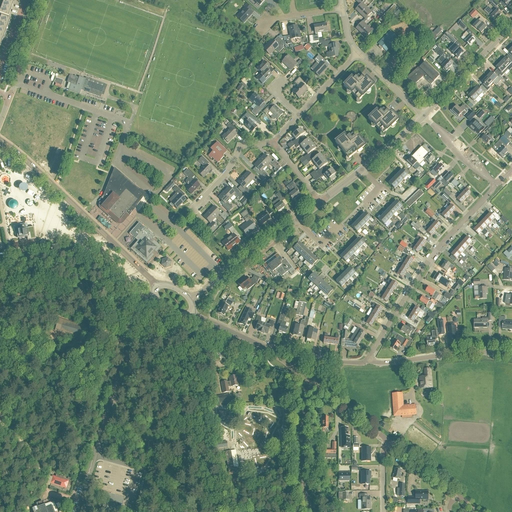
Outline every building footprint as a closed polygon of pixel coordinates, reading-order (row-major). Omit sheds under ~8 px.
[(3,0),(1,6),(11,10),(13,4),(3,0)] [(364,1),(359,5),(355,10),(360,15),(366,8),(363,5),(366,2),(364,1)] [(484,11),(489,16),(489,15),(491,17),(495,21),(501,15),(498,11),(499,10),(496,8),(498,6),(494,1),(491,5),(495,9),(492,11),(488,7),(484,11)] [(245,9),(236,18),(243,24),(252,15),(248,12),(251,9),(246,4),(244,7),(243,7),(245,9)] [(397,9),(394,5),(379,20),(383,24),(397,9)] [(1,6),(0,9),(0,12),(8,16),(11,10),(1,6)] [(366,8),(360,15),(364,19),(365,19),(365,20),(371,13),(371,12),(373,11),(374,10),(372,9),(370,11),(366,8)] [(473,19),(478,14),(474,10),(469,15),(473,19)] [(1,15),(0,17),(0,21),(8,24),(10,18),(1,15)] [(365,19),(364,19),(355,29),(360,34),(367,27),(364,24),(366,21),(365,20),(365,19)] [(484,22),(481,19),(473,27),(476,30),(477,29),(482,35),(484,32),(484,31),(487,28),(482,24),(484,22)] [(0,21),(0,27),(6,30),(8,24),(0,21)] [(326,24),(313,26),(315,34),(315,36),(309,37),(310,42),(318,41),(317,33),(327,32),(326,24)] [(296,26),(288,28),(290,36),(286,37),(287,45),(291,44),(290,40),(300,39),(299,30),(297,31),(296,26)] [(367,27),(360,34),(365,38),(374,29),(373,27),(370,30),(367,27)] [(348,31),(356,38),(359,35),(351,28),(348,31)] [(436,37),(442,31),(439,28),(433,34),(431,31),(429,33),(436,40),(438,38),(436,37)] [(390,32),(387,35),(378,44),(385,52),(398,40),(390,32)] [(469,47),(475,41),(471,37),(470,37),(466,33),(463,36),(467,41),(465,42),(469,47)] [(457,42),(448,34),(442,40),(444,42),(448,38),(449,40),(454,45),(457,42)] [(271,41),(263,49),(269,55),(274,50),(279,53),(284,48),(282,47),(283,46),(283,43),(281,41),(283,38),(280,36),(278,38),(278,37),(278,38),(277,37),(273,43),(271,41)] [(331,41),(324,43),(317,44),(318,45),(322,44),(322,49),(329,48),(329,53),(327,53),(326,54),(326,55),(326,57),(327,58),(327,59),(339,57),(337,45),(331,45),(331,41)] [(458,59),(464,53),(459,49),(455,45),(449,51),(458,59)] [(439,47),(435,52),(441,58),(442,60),(439,63),(443,67),(442,67),(444,69),(443,70),(444,70),(446,73),(450,70),(449,69),(452,66),(448,61),(446,59),(448,57),(439,47)] [(313,71),(312,72),(318,77),(327,68),(326,68),(328,65),(325,62),(324,62),(318,56),(314,61),(319,65),(313,71)] [(501,63),(508,70),(509,71),(511,68),(511,60),(508,56),(506,58),(501,63)] [(288,57),(282,63),(290,71),(295,66),(298,68),(302,63),(300,61),(296,64),(288,57)] [(257,69),(259,71),(261,73),(256,78),(262,84),(271,75),(271,74),(273,71),(264,62),(257,69)] [(284,75),(287,73),(277,62),(274,65),(284,75)] [(419,68),(417,70),(407,79),(414,86),(423,78),(431,85),(434,83),(439,77),(425,63),(420,68),(419,68)] [(508,70),(501,63),(496,68),(497,70),(495,72),(501,77),(508,70)] [(501,77),(495,72),(493,74),(492,72),(487,77),(493,83),(496,86),(503,79),(501,77)] [(85,80),(79,78),(79,79),(70,75),(67,83),(71,84),(69,90),(79,94),(81,90),(85,92),(100,97),(101,95),(103,95),(106,87),(85,79),(85,80)] [(484,84),(481,86),(487,92),(491,88),(489,87),(493,83),(487,77),(482,82),(484,84)] [(299,98),(306,90),(302,85),(304,83),(299,78),(294,83),(298,87),(293,93),(299,98)] [(351,78),(343,86),(358,101),(373,86),(365,78),(363,81),(360,79),(358,81),(355,78),(353,80),(351,78)] [(487,92),(481,86),(479,88),(478,87),(473,92),(479,97),(482,94),(484,95),(487,92)] [(473,92),(468,97),(470,98),(468,101),(473,106),(477,102),(475,101),(479,97),(473,92)] [(264,103),(254,94),(249,100),(254,105),(251,108),(253,110),(251,113),(256,117),(266,106),(263,103),(264,103)] [(283,114),(274,106),(270,110),(267,108),(263,113),(265,115),(268,112),(272,116),(271,117),(271,118),(271,119),(272,120),(273,120),(275,120),(276,119),(277,120),(283,114)] [(453,108),(450,111),(455,116),(456,115),(458,117),(461,114),(464,116),(467,113),(468,112),(462,107),(460,109),(457,106),(455,109),(453,108)] [(59,130),(63,117),(43,110),(39,123),(43,124),(35,147),(31,145),(29,150),(40,154),(41,150),(44,151),(45,146),(47,147),(54,128),(59,130)] [(376,112),(368,119),(382,135),(398,120),(390,112),(388,115),(385,112),(383,115),(380,112),(378,114),(376,112)] [(471,112),(466,117),(470,121),(476,116),(471,112)] [(249,120),(250,119),(259,125),(261,123),(247,113),(241,120),(242,120),(242,121),(244,123),(243,125),(252,133),(257,127),(249,120)] [(477,118),(469,127),(475,133),(475,132),(478,135),(484,129),(479,123),(480,121),(477,118)] [(227,143),(236,135),(232,130),(234,128),(229,123),(226,126),(229,130),(221,138),(227,143)] [(296,128),(291,132),(293,134),(292,135),(295,140),(292,143),(294,146),(302,140),(300,137),(304,134),(300,129),(298,130),(296,128)] [(481,139),(487,145),(489,142),(491,144),(494,141),(492,139),(492,138),(492,137),(489,134),(487,137),(485,135),(481,139)] [(343,136),(335,143),(348,159),(365,146),(358,138),(356,139),(354,137),(351,140),(348,137),(346,139),(343,136)] [(504,137),(500,141),(505,145),(506,146),(510,142),(504,137)] [(302,140),(294,146),(296,149),(300,146),(303,151),(311,144),(308,139),(304,143),(302,140)] [(505,145),(500,141),(495,145),(500,150),(497,153),(502,158),(508,152),(503,147),(505,145)] [(222,156),(226,152),(216,143),(210,150),(212,152),(208,157),(211,159),(212,158),(218,164),(223,157),(222,156)] [(311,144),(303,151),(307,155),(304,158),(306,161),(313,155),(311,152),(315,149),(311,144)] [(421,147),(411,158),(415,162),(419,158),(421,160),(423,162),(424,160),(429,155),(421,147)] [(313,155),(306,161),(308,164),(311,161),(315,166),(323,159),(319,154),(315,157),(313,155)] [(271,162),(264,155),(259,160),(266,167),(269,164),(270,165),(274,169),(273,170),(276,173),(281,168),(278,166),(279,165),(274,161),(272,163),(271,162)] [(424,160),(423,162),(424,164),(426,162),(429,165),(434,159),(429,155),(424,160)] [(198,161),(200,164),(203,166),(197,173),(203,178),(211,170),(206,166),(208,164),(202,157),(198,161)] [(415,162),(411,158),(411,157),(406,162),(412,167),(416,163),(417,164),(421,160),(419,158),(415,162)] [(314,178),(318,176),(325,170),(323,167),(327,164),(323,159),(315,166),(319,170),(315,173),(314,171),(311,174),(314,178)] [(266,167),(259,160),(254,166),(260,172),(262,173),(260,176),(264,180),(268,176),(262,170),(266,167)] [(398,167),(403,171),(409,165),(404,160),(398,167)] [(437,175),(443,169),(444,169),(443,168),(444,168),(442,166),(440,165),(437,167),(435,166),(431,170),(432,171),(430,173),(434,177),(435,177),(437,175),(437,176),(437,175)] [(144,195),(114,168),(103,196),(108,200),(107,202),(103,207),(120,222),(144,195)] [(325,170),(318,176),(320,179),(323,176),(327,181),(328,179),(330,182),(335,178),(333,175),(335,174),(331,169),(327,172),(325,170)] [(191,195),(199,186),(192,179),(194,177),(187,170),(183,174),(188,179),(186,181),(185,182),(186,184),(188,186),(185,189),(191,195)] [(407,176),(402,170),(397,174),(403,180),(406,177),(409,180),(411,178),(408,175),(407,176)] [(255,180),(247,172),(242,178),(249,184),(252,181),(258,186),(262,182),(257,178),(255,180)] [(418,172),(413,177),(417,181),(422,176),(418,172)] [(452,177),(448,173),(439,183),(437,181),(431,187),(435,191),(442,184),(445,187),(448,184),(447,182),(452,177)] [(397,174),(393,179),(398,185),(399,184),(402,182),(404,184),(406,183),(403,180),(397,174)] [(242,178),(237,183),(241,186),(238,189),(242,194),(243,193),(247,197),(251,193),(245,187),(249,184),(242,178)] [(398,185),(393,179),(388,184),(394,190),(397,186),(404,193),(406,191),(399,184),(398,185)] [(427,190),(435,182),(432,179),(424,187),(427,190)] [(451,184),(455,188),(459,184),(454,180),(451,184)] [(289,185),(286,182),(283,184),(291,193),(288,196),(292,201),(299,196),(296,192),(300,189),(296,184),(295,185),(293,183),(292,183),(291,181),(288,183),(289,185)] [(167,187),(164,190),(166,193),(169,189),(174,184),(171,182),(167,187)] [(177,209),(185,200),(182,198),(185,195),(176,186),(172,190),(176,193),(177,193),(179,195),(171,203),(177,209)] [(465,199),(470,194),(463,187),(461,186),(458,189),(460,190),(461,189),(464,192),(461,195),(465,199)] [(243,197),(238,193),(239,192),(234,187),(231,190),(228,187),(223,193),(230,199),(232,202),(236,199),(239,201),(243,197)] [(453,197),(451,194),(445,189),(444,188),(442,191),(454,202),(456,200),(453,197)] [(223,193),(218,198),(222,206),(228,212),(232,208),(226,203),(230,199),(223,193)] [(278,213),(284,208),(280,203),(284,200),(279,193),(275,196),(278,199),(271,204),(278,213)] [(455,195),(453,197),(456,200),(460,204),(465,199),(461,195),(458,198),(455,195)] [(401,207),(396,201),(391,206),(397,211),(400,208),(403,211),(404,209),(402,206),(401,207)] [(450,215),(455,210),(448,203),(446,205),(449,208),(446,211),(450,215)] [(397,211),(391,206),(387,210),(393,216),(396,213),(398,215),(400,213),(397,211)] [(220,213),(213,207),(208,212),(215,219),(218,215),(224,221),(228,217),(223,213),(221,215),(220,213)] [(261,225),(269,219),(267,217),(272,213),(268,208),(265,210),(266,212),(257,219),(261,225)] [(435,215),(428,208),(427,208),(426,208),(426,209),(427,210),(425,213),(431,219),(435,215)] [(393,216),(387,210),(383,215),(388,221),(389,220),(391,217),(394,220),(396,218),(393,216)] [(240,215),(245,220),(244,220),(247,223),(240,228),(246,237),(256,230),(252,225),(255,223),(248,214),(246,211),(240,215)] [(450,215),(446,211),(443,214),(440,211),(438,213),(445,220),(450,215)] [(166,224),(168,222),(157,212),(155,214),(166,224)] [(211,234),(217,227),(212,222),(215,219),(208,212),(203,217),(210,224),(206,229),(211,234)] [(238,224),(244,220),(238,213),(233,217),(238,224)] [(364,213),(360,218),(366,224),(366,223),(369,220),(371,223),(372,223),(373,224),(376,222),(374,220),(373,221),(371,218),(370,219),(364,213)] [(492,215),(490,213),(486,218),(497,228),(498,226),(496,224),(497,224),(493,220),(494,219),(497,221),(500,218),(494,213),(492,215)] [(383,215),(378,220),(384,225),(387,222),(391,226),(393,224),(389,220),(388,221),(383,215)] [(508,221),(503,216),(500,219),(505,224),(508,221)] [(360,218),(356,222),(361,228),(362,228),(364,225),(368,228),(369,226),(366,223),(366,224),(360,218)] [(486,218),(482,222),(486,227),(489,224),(497,231),(498,229),(497,228),(486,218)] [(435,231),(440,226),(432,219),(430,221),(433,224),(431,227),(435,231)] [(356,222),(351,227),(357,233),(360,230),(363,232),(366,236),(368,233),(362,228),(361,228),(356,222)] [(482,222),(477,226),(482,231),(488,237),(490,238),(492,236),(490,235),(488,233),(488,232),(485,229),(486,227),(482,222)] [(154,241),(152,240),(154,237),(139,223),(129,234),(140,244),(135,249),(146,259),(156,248),(155,247),(160,242),(156,238),(154,241)] [(407,223),(403,227),(410,233),(414,228),(407,223)] [(410,226),(418,231),(421,227),(416,223),(415,225),(413,223),(410,226)] [(26,229),(25,226),(23,226),(23,224),(19,225),(19,227),(17,227),(18,233),(16,233),(17,239),(26,238),(25,236),(27,236),(27,240),(36,239),(34,231),(34,227),(28,228),(26,229)] [(482,231),(477,226),(473,231),(478,235),(481,233),(487,238),(488,237),(482,231)] [(228,251),(239,242),(235,238),(238,235),(232,227),(228,230),(232,236),(222,243),(228,251)] [(435,231),(431,227),(428,230),(425,228),(423,230),(430,236),(435,231)] [(421,248),(425,242),(418,237),(416,239),(419,242),(417,245),(421,248)] [(467,237),(463,242),(468,246),(472,242),(467,237)] [(358,239),(353,243),(359,249),(359,248),(362,246),(364,249),(366,247),(364,244),(363,244),(358,239)] [(463,242),(459,246),(464,251),(468,246),(463,242)] [(294,255),(292,257),(294,259),(298,254),(303,248),(299,243),(293,249),(296,252),(294,255)] [(353,243),(349,248),(355,253),(358,250),(360,253),(362,251),(359,248),(359,249),(353,243)] [(421,248),(417,245),(414,248),(411,245),(409,248),(417,254),(421,248)] [(464,251),(459,246),(455,251),(460,255),(462,253),(464,251)] [(308,252),(303,248),(298,254),(301,257),(298,259),(300,261),(303,258),(302,258),(308,252)] [(355,253),(349,248),(344,252),(350,258),(351,257),(353,255),(356,257),(358,256),(355,253)] [(464,258),(460,255),(455,251),(451,255),(456,260),(458,258),(462,261),(462,260),(465,262),(466,261),(464,258)] [(312,256),(308,252),(302,258),(303,258),(305,261),(303,264),(305,265),(307,263),(307,262),(312,256)] [(344,252),(340,257),(345,263),(349,259),(351,262),(353,260),(351,257),(350,258),(344,252)] [(284,259),(282,261),(278,255),(276,255),(263,265),(263,266),(263,267),(267,271),(268,271),(274,278),(279,275),(281,277),(288,271),(291,275),(295,272),(284,259)] [(401,260),(400,261),(409,266),(412,260),(404,255),(403,258),(406,260),(405,262),(401,260)] [(317,261),(312,256),(307,262),(307,263),(310,265),(308,268),(309,270),(312,267),(312,266),(317,261)] [(163,260),(162,265),(165,268),(170,267),(171,262),(167,259),(163,260)] [(409,266),(400,261),(400,262),(403,264),(400,269),(405,272),(409,266)] [(450,265),(446,262),(441,268),(447,272),(450,268),(452,269),(453,266),(450,265)] [(437,263),(433,271),(437,273),(441,265),(437,263)] [(372,265),(369,270),(375,274),(378,269),(372,265)] [(496,270),(491,265),(487,268),(493,273),(496,270)] [(349,268),(345,272),(350,278),(351,278),(353,275),(356,278),(358,276),(355,273),(349,268)] [(405,272),(400,269),(398,272),(395,270),(393,273),(401,278),(405,272)] [(511,281),(511,269),(505,269),(503,280),(511,281)] [(463,271),(460,274),(460,273),(456,276),(459,279),(466,274),(463,271)] [(345,272),(340,277),(346,283),(346,282),(349,279),(352,282),(353,280),(351,278),(350,278),(345,272)] [(318,278),(313,274),(308,280),(311,283),(309,286),(311,287),(313,284),(318,278)] [(437,274),(433,280),(438,283),(447,288),(450,282),(446,279),(445,280),(444,279),(445,279),(437,274)] [(246,277),(237,284),(242,290),(248,286),(250,289),(256,284),(252,278),(249,281),(246,277)] [(346,283),(340,277),(336,282),(341,287),(345,284),(347,287),(349,285),(346,282),(346,283)] [(317,288),(323,282),(318,278),(313,284),(316,287),(313,290),(315,291),(318,289),(317,288)] [(389,286),(386,284),(383,283),(382,284),(393,291),(397,285),(388,280),(387,282),(390,284),(389,286)] [(328,287),(323,282),(317,288),(318,289),(321,291),(318,294),(320,296),(322,293),(322,292),(328,287)] [(393,291),(382,284),(381,285),(387,289),(385,294),(390,297),(393,291)] [(452,290),(457,293),(461,287),(456,284),(452,290)] [(482,288),(480,288),(480,286),(478,286),(474,286),(475,299),(479,299),(479,300),(487,299),(486,294),(487,294),(487,288),(486,288),(486,286),(482,286),(482,288)] [(332,291),(328,287),(322,292),(322,293),(325,295),(323,298),(325,300),(327,297),(332,291)] [(428,288),(426,292),(432,296),(431,298),(435,300),(439,294),(428,288)] [(347,297),(356,301),(358,296),(348,293),(347,297)] [(390,297),(385,294),(383,297),(379,295),(377,297),(386,303),(390,297)] [(422,297),(420,301),(427,306),(426,307),(429,309),(433,303),(430,302),(422,297)] [(226,302),(224,301),(222,304),(217,313),(223,316),(225,311),(226,312),(227,310),(226,309),(227,306),(227,305),(231,306),(233,300),(228,298),(226,302)] [(430,302),(433,303),(436,306),(436,307),(441,310),(444,307),(438,303),(432,299),(430,302)] [(303,317),(306,304),(299,302),(295,316),(303,317)] [(348,304),(359,312),(361,308),(356,304),(356,305),(353,303),(352,303),(349,302),(348,304)] [(369,310),(378,315),(382,309),(373,304),(371,307),(375,309),(374,311),(370,309),(369,310)] [(420,319),(424,313),(416,308),(412,314),(417,317),(420,319)] [(245,327),(248,319),(251,320),(254,314),(251,313),(252,311),(246,309),(239,324),(245,327)] [(280,326),(278,332),(285,334),(287,329),(285,328),(286,323),(283,322),(285,317),(287,318),(289,310),(284,309),(282,316),(280,315),(279,321),(281,322),(280,326)] [(310,312),(309,319),(307,327),(309,327),(306,339),(314,341),(317,331),(312,330),(314,325),(311,324),(312,320),(313,320),(315,313),(314,313),(314,311),(311,310),(311,312),(310,312)] [(369,310),(369,311),(368,313),(371,315),(369,318),(374,321),(378,315),(369,310)] [(412,314),(408,319),(417,325),(418,322),(415,320),(417,317),(412,314)] [(474,328),(487,328),(487,321),(488,321),(492,321),(492,314),(488,314),(488,318),(482,318),(482,321),(474,321),(474,328)] [(260,333),(264,324),(260,322),(261,318),(257,316),(255,322),(258,323),(255,330),(258,332),(260,333)] [(502,329),(511,330),(511,322),(505,322),(505,318),(499,317),(499,323),(502,323),(502,329)] [(295,326),(293,336),(300,338),(303,326),(307,327),(309,319),(305,318),(304,322),(301,321),(299,327),(295,326)] [(374,321),(369,318),(367,321),(364,319),(362,322),(371,327),(374,321)] [(58,319),(54,331),(59,332),(78,338),(81,326),(62,321),(58,319)] [(344,325),(349,328),(353,322),(348,319),(344,325)] [(439,337),(445,336),(443,320),(437,321),(439,337)] [(264,324),(260,333),(263,334),(266,335),(269,327),(272,328),(274,323),(270,321),(268,325),(264,324)] [(404,326),(401,331),(409,336),(410,334),(412,336),(414,332),(416,329),(413,327),(411,330),(404,326)] [(450,343),(454,343),(456,343),(456,336),(457,336),(456,326),(447,327),(448,334),(448,339),(450,339),(450,343)] [(357,329),(356,331),(353,335),(361,340),(365,335),(361,332),(362,331),(357,329)] [(427,347),(436,345),(435,339),(438,338),(437,331),(432,332),(432,337),(427,338),(427,340),(426,340),(427,347)] [(331,339),(330,345),(337,346),(338,336),(335,335),(335,340),(331,339)] [(353,335),(349,342),(345,341),(344,347),(355,348),(357,346),(358,346),(361,340),(353,335)] [(392,340),(393,338),(388,335),(380,348),(388,353),(394,341),(392,340)] [(398,336),(391,348),(396,351),(400,344),(402,345),(401,345),(405,347),(408,342),(405,340),(398,336)] [(430,369),(424,370),(425,377),(419,378),(420,389),(432,388),(432,377),(431,377),(430,369)] [(228,378),(229,382),(227,383),(227,382),(221,383),(222,393),(229,392),(228,388),(238,386),(237,376),(228,378)] [(394,416),(416,414),(416,405),(403,406),(402,393),(393,394),(394,416)] [(325,428),(328,428),(328,425),(329,425),(329,423),(328,423),(328,417),(322,417),(322,428),(320,428),(321,432),(325,432),(325,428)] [(331,428),(332,438),(339,438),(339,427),(331,428)] [(347,428),(341,428),(341,437),(341,449),(350,449),(350,436),(348,436),(347,432),(347,428)] [(332,450),(323,450),(321,450),(321,458),(335,459),(336,442),(332,442),(332,450)] [(370,462),(370,448),(361,448),(361,462),(370,462)] [(235,451),(231,451),(225,452),(229,474),(230,481),(238,479),(236,468),(238,467),(235,451)] [(402,470),(395,468),(394,475),(393,475),(392,478),(400,480),(401,474),(402,470)] [(370,478),(370,472),(363,472),(363,474),(361,474),(361,485),(369,485),(369,478),(370,478)] [(55,478),(53,477),(51,483),(66,488),(68,482),(65,481),(55,478)] [(416,498),(412,498),(407,498),(407,504),(420,504),(420,500),(428,500),(428,492),(416,492),(416,498)] [(370,510),(370,498),(368,498),(368,495),(359,495),(359,499),(361,499),(361,510),(370,510)] [(117,501),(109,499),(105,509),(114,511),(117,501)] [(51,503),(33,509),(33,511),(54,511),(57,511),(55,505),(54,504),(52,503),(51,503)]
